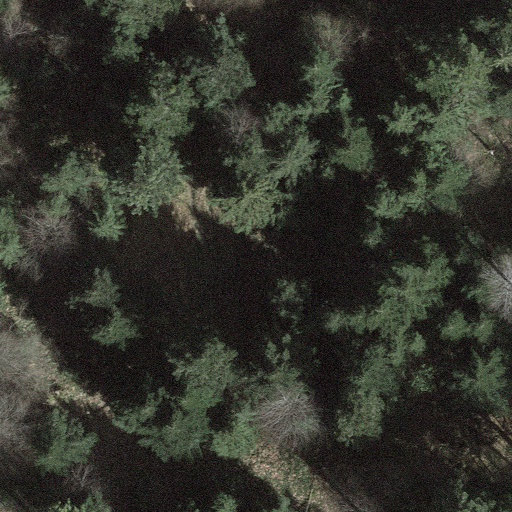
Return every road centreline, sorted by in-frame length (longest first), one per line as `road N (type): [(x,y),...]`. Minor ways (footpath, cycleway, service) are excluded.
road 1 (track): [(325,511),(251,374),(208,267),(172,0)]
road 2 (track): [(0,393),(45,416),(234,471),(312,511)]
road 3 (track): [(208,267),(90,398),(45,416)]
